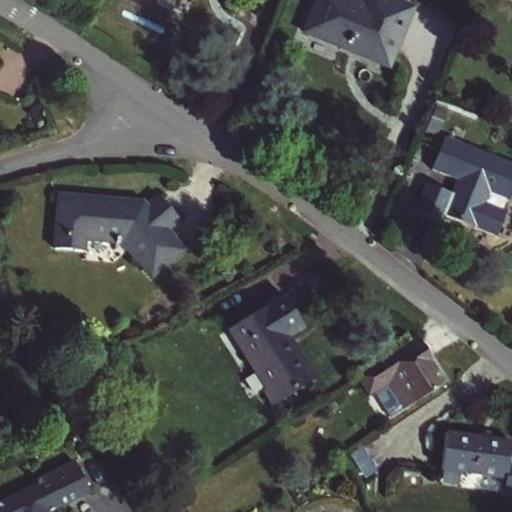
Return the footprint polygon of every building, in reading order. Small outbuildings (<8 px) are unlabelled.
[(389,69),(414,10),(390,0),(365,0),(363,6),(347,0),(318,0),(305,34),(348,51),(350,45),(368,52),(366,59),(389,69)] [(511,196),(511,165),(445,138),(432,171),(458,181),(444,216),(476,230),(478,226),(493,232),(506,201),(510,202),(511,196)] [(84,201),(59,199),(55,250),(84,252),(85,240),(121,243),(152,279),(184,252),(167,232),(180,221),(160,197),(146,208),(143,203),(83,198),(84,201)] [(284,296),(233,328),(242,343),(239,345),(268,390),(289,377),(297,391),(315,380),(297,351),(295,353),(286,340),(304,328),(284,296)] [(407,411),(424,400),(449,384),(429,352),(432,348),(419,338),(357,378),(359,383),(365,392),(376,396),(391,386),(407,411)] [(272,407),(297,391),(289,377),(268,390),(263,394),(272,407)] [(477,438),(446,434),(440,470),(505,478),(503,492),(511,493),(511,465),(508,465),(510,443),(488,440),(477,438)] [(50,511),(89,492),(75,464),(34,484),(36,487),(0,504),(0,511),(50,511)]
